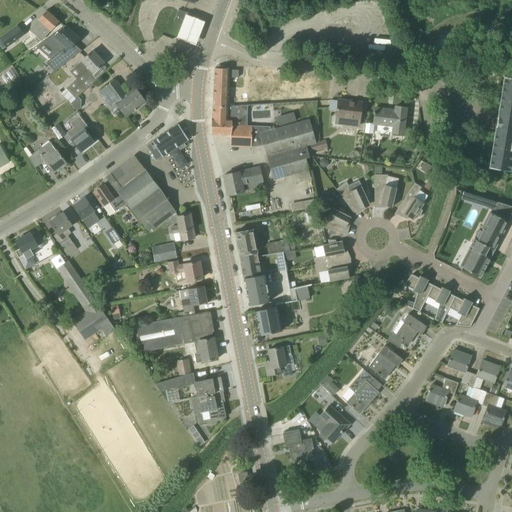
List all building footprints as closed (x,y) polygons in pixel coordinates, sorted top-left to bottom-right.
[(182,25),(187,12),(178,10),(173,22),(182,25)] [(51,31),(59,22),(46,11),(38,20),(46,27),(37,36),(41,41),(45,36),(50,30),(51,31)] [(186,17),(177,39),(196,46),(205,24),(186,17)] [(0,38),(0,39),(6,47),(24,34),(18,26),(0,38)] [(45,39),(36,46),(50,59),(46,63),(51,67),(61,56),(60,54),(61,52),(66,46),(70,48),(78,38),(67,29),(66,30),(62,27),(45,39)] [(82,61),(75,66),(82,74),(76,79),(66,88),(75,98),(86,89),(95,81),(89,75),(92,72),(103,63),(92,51),(82,61)] [(228,107),(229,77),(238,78),(238,70),(229,70),(229,69),(214,68),(213,106),(228,107)] [(511,77),(504,76),(497,117),(497,119),(496,124),(496,126),(489,167),(509,170),(511,150),(511,77)] [(126,94),(115,80),(98,92),(103,99),(111,110),(117,105),(126,117),(146,102),(135,88),(126,94)] [(360,119),(361,104),(348,103),(348,101),(338,100),(336,116),(344,117),(344,124),(358,126),(359,119),(360,119)] [(251,147),(264,145),(267,157),(296,148),(289,125),(270,130),(270,126),(246,126),(247,111),(247,106),(228,107),(213,106),(212,134),(230,135),(230,146),(251,147)] [(403,134),(406,108),(395,106),(395,110),(375,108),(373,124),(393,126),(392,133),(403,134)] [(84,129),(77,120),(71,124),(73,126),(66,132),(72,139),(71,139),(80,151),(94,141),(84,129)] [(315,143),(315,142),(313,136),(309,120),(289,125),(296,148),(308,145),(315,143)] [(157,160),(188,140),(178,124),(147,145),(157,160)] [(59,139),(64,135),(58,125),(52,128),(59,139)] [(310,153),(323,149),(320,141),(315,142),(315,143),(308,145),(310,153)] [(44,160),(53,172),(66,163),(57,151),(50,142),(43,147),(32,155),(39,164),(44,160)] [(293,174),(309,170),(305,158),(309,157),(308,154),(310,153),(308,145),(296,148),(267,157),(274,180),(293,174)] [(0,166),(9,162),(0,146),(0,166)] [(145,227),(172,206),(160,189),(134,155),(106,177),(118,192),(127,204),(145,227)] [(242,185),(263,180),(260,167),(239,172),(224,175),(228,195),(244,191),(242,185)] [(396,201),(399,195),(395,194),(397,188),(386,184),(389,175),(374,175),(374,198),(374,207),(375,207),(375,204),(380,204),(392,207),(393,201),(396,201)] [(364,192),(361,186),(351,191),(346,182),(336,189),(355,215),(356,215),(353,212),(370,204),(367,198),(369,198),(367,190),(364,192)] [(420,209),(424,204),(414,198),(421,187),(414,183),(394,214),(395,214),(399,208),(404,211),(403,214),(413,220),(417,215),(420,217),(422,210),(420,209)] [(112,196),(104,184),(93,192),(103,206),(108,202),(115,212),(127,204),(118,192),(112,196)] [(97,216),(85,197),(73,206),(82,219),(83,218),(86,223),(92,219),(95,222),(99,219),(105,227),(110,224),(102,212),(97,216)] [(460,266),(480,276),(508,222),(511,212),(511,206),(489,199),(486,207),(495,212),(494,214),(490,212),(482,228),(480,227),(460,266)] [(154,229),(176,212),(172,206),(145,227),(148,231),(153,228),(154,229)] [(346,212),(340,207),(338,211),(333,208),(327,219),(321,215),(323,228),(347,234),(344,233),(345,228),(351,217),(345,214),(346,212)] [(71,225),(63,213),(56,217),(51,220),(52,221),(50,222),(58,234),(54,236),(63,249),(71,261),(72,261),(80,255),(81,254),(73,242),(72,243),(67,236),(71,233),(67,228),(71,225)] [(194,238),(190,214),(177,216),(179,226),(171,227),(173,234),(180,232),(181,241),(194,238)] [(113,227),(105,233),(113,244),(121,239),(113,227)] [(241,265),(258,262),(258,256),(252,229),(235,233),(241,265)] [(30,249),(37,246),(38,248),(41,248),(44,247),(45,244),(44,242),(45,241),(38,230),(37,231),(35,230),(33,231),(32,234),(31,234),(31,233),(16,241),(20,248),(15,251),(25,269),(35,264),(31,256),(33,255),(30,249)] [(288,242),(288,239),(280,241),(267,243),(269,254),(275,253),(282,252),(290,251),(288,242)] [(335,242),(335,240),(329,240),(329,244),(323,245),(325,256),(313,258),(315,265),(343,260),(342,253),(344,253),(342,241),(335,242)] [(155,262),(177,258),(174,244),(152,248),(155,262)] [(282,252),(275,253),(276,262),(284,260),(282,252)] [(108,319),(98,304),(98,303),(69,260),(57,268),(70,286),(69,287),(85,311),(72,320),(85,340),(101,329),(99,324),(108,319)] [(178,265),(177,260),(168,262),(170,275),(180,273),(179,272),(181,272),(182,282),(187,281),(202,278),(202,276),(203,276),(202,271),(201,271),(199,261),(178,265)] [(344,266),(343,260),(315,265),(316,272),(328,270),(330,282),(349,278),(347,266),(344,266)] [(261,275),(258,262),(241,265),(243,278),(261,275)] [(417,292),(414,303),(412,308),(419,312),(427,297),(433,285),(427,282),(428,280),(424,278),(422,278),(420,277),(420,276),(418,278),(411,274),(404,285),(404,287),(413,291),(413,290),(417,292)] [(261,275),(243,278),(245,290),(246,290),(247,294),(246,294),(248,306),(269,302),(264,275),(261,275)] [(441,289),(433,285),(427,297),(435,301),(434,301),(439,303),(434,319),(441,323),(449,308),(455,296),(449,293),(450,291),(446,289),(444,290),(442,288),(442,287),(441,289)] [(185,316),(195,314),(193,305),(207,303),(203,286),(188,289),(190,298),(181,300),(185,316)] [(297,301),(309,298),(307,286),(300,287),(300,290),(295,291),(297,301)] [(462,300),(455,296),(449,308),(457,312),(461,315),(455,326),(470,327),(479,309),(471,305),(472,302),(468,300),(466,301),(464,300),(464,298),(462,300)] [(120,313),(118,305),(111,306),(112,314),(120,313)] [(282,330),(277,307),(264,310),(264,309),(255,311),(259,335),(275,332),(282,330)] [(213,334),(208,311),(195,314),(185,316),(179,317),(136,325),(141,352),(186,343),(194,342),(196,353),(194,354),(196,362),(202,361),(202,362),(204,361),(204,362),(208,361),(208,360),(217,359),(213,338),(212,338),(211,334),(213,334)] [(426,326),(408,314),(402,322),(401,320),(387,339),(398,347),(402,341),(408,344),(413,337),(412,336),(416,331),(421,334),(426,326)] [(505,330),(503,336),(509,338),(511,333),(505,330)] [(289,345),(278,347),(268,349),(271,365),(266,366),(267,375),(281,373),(282,377),(292,375),(290,363),(285,364),(284,357),(291,355),(289,345)] [(397,367),(402,359),(384,346),(369,366),(385,379),(392,368),(390,367),(393,364),(397,367)] [(462,356),(453,352),(454,350),(453,350),(450,359),(449,359),(448,360),(449,361),(447,366),(465,372),(461,383),(467,385),(471,373),(466,371),(471,356),(463,353),(462,356)] [(188,361),(187,358),(176,361),(179,375),(190,373),(188,362),(189,362),(188,361)] [(498,369),(488,366),(489,363),(482,360),(477,375),(471,373),(467,385),(474,388),(479,390),(483,379),(493,383),(499,367),(499,366),(498,369)] [(369,402),(378,392),(369,384),(373,379),(364,371),(353,382),(354,382),(349,387),(355,392),(347,402),(351,406),(351,407),(352,408),(353,408),(359,413),(360,413),(359,412),(368,401),(369,402)] [(195,384),(194,382),(193,373),(155,384),(160,391),(165,390),(178,387),(195,384)] [(221,376),(194,382),(195,384),(197,396),(214,393),(224,391),(221,376)] [(329,377),(315,389),(325,400),(339,388),(329,377)] [(454,394),(458,383),(446,379),(442,389),(431,385),(429,390),(428,390),(428,391),(429,391),(425,401),(426,401),(427,398),(436,402),(435,404),(443,407),(448,392),(454,394)] [(486,392),(479,390),(474,388),(470,399),(459,395),(454,411),(455,409),(465,412),(464,415),(471,417),(476,403),(482,405),(486,392)] [(500,428),(506,412),(495,408),(499,397),(486,392),(482,405),(488,407),(482,421),(489,424),(490,421),(500,425),(499,428),(500,428)] [(215,401),(214,393),(197,396),(198,400),(200,412),(209,411),(210,420),(226,417),(223,400),(215,401)] [(343,432),(350,424),(330,405),(320,416),(322,417),(314,425),(321,431),(320,431),(331,441),(340,432),(342,434),(343,433),(343,432)] [(301,440),(299,429),(283,433),(285,446),(289,445),(292,462),(299,460),(299,461),(301,461),(301,460),(308,459),(313,458),(311,448),(306,449),(304,440),(301,440)] [(246,472),(239,474),(240,481),(248,479),(247,477),(246,472)]
